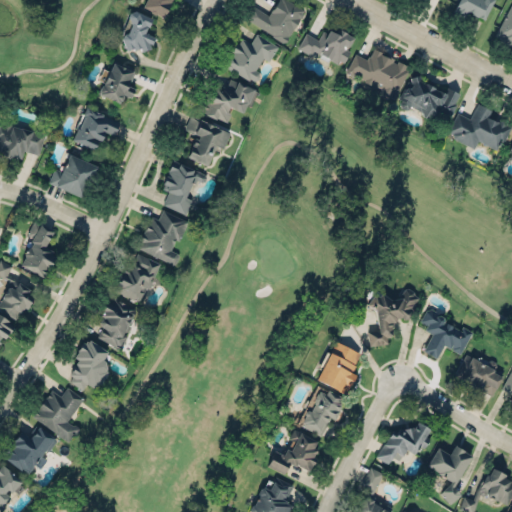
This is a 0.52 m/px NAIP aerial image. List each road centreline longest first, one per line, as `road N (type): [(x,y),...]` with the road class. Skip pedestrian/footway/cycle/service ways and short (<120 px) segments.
road 1 (residential): [(0,399),(67,302),(214,0)]
road 2 (residential): [(322,511),(394,376),(511,444)]
road 3 (residential): [(511,84),(354,0)]
